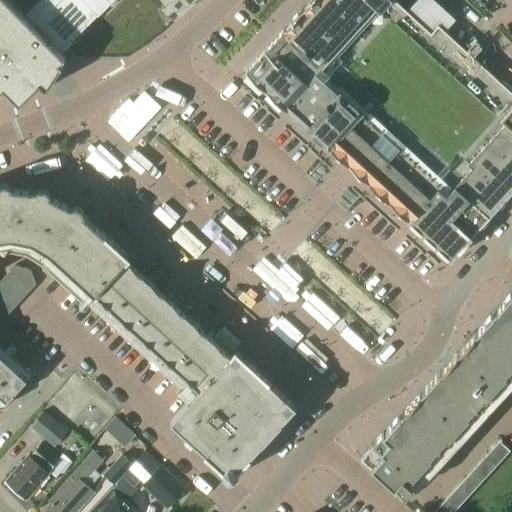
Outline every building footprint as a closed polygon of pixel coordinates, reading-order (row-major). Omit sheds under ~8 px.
[(0,0),(0,88),(3,86),(18,102),(38,82),(45,88),(61,64),(59,62),(65,57),(59,50),(26,16),(10,0),(0,0)] [(42,0),(26,16),(59,50),(109,0),(42,0)] [(310,0),(246,70),(451,258),(511,191),(511,91),(438,23),(437,25),(431,32),(396,0),(310,0)] [(176,176),(188,163),(166,144),(154,157),(176,176)] [(0,394),(7,400),(27,378),(0,353),(0,253),(11,252),(26,255),(40,264),(85,305),(87,302),(191,398),(187,403),(171,420),(176,425),(207,453),(206,453),(224,470),(231,476),(238,469),(250,456),(249,456),(246,453),(259,440),(262,442),(262,443),(282,421),(296,405),(270,380),(236,349),(231,355),(126,259),(129,256),(126,253),(86,216),(83,208),(77,204),(73,206),(51,195),(52,192),(48,188),(39,187),(36,189),(15,187),(6,182),(0,183),(0,394)] [(14,264),(0,280),(0,310),(9,313),(36,284),(30,268),(14,264)] [(384,432),(370,447),(372,449),(369,453),(368,453),(366,456),(372,462),(369,464),(396,489),(398,486),(410,497),(511,386),(511,293),(384,432)] [(45,410),(30,427),(54,447),(68,430),(45,410)] [(125,412),(112,425),(131,443),(143,430),(125,412)] [(510,450),(500,440),(495,445),(506,455),(510,450)] [(30,454),(6,481),(26,498),(50,471),(56,476),(70,460),(63,454),(59,458),(41,443),(31,455),(30,454)] [(506,455),(495,445),(490,450),(501,460),(506,455)] [(134,463),(129,468),(140,479),(143,482),(160,464),(146,450),(140,457),(134,463)] [(490,450),(486,455),(496,465),(501,460),(490,450)] [(52,505),(47,511),(76,511),(95,492),(83,481),(94,469),(95,469),(103,460),(94,451),(48,501),(52,505)] [(104,474),(115,484),(116,483),(129,468),(134,463),(122,453),(104,474)] [(486,455),(481,460),(492,470),(496,465),(486,455)] [(492,470),(481,460),(477,465),(487,475),(492,470)] [(143,482),(142,483),(168,507),(186,488),(160,464),(143,482)] [(477,465),(472,471),(482,480),(487,475),(477,465)] [(140,479),(129,468),(116,483),(117,483),(90,511),(139,511),(126,500),(137,488),(134,485),(140,479)] [(472,471),(467,476),(478,485),(482,480),(472,471)] [(467,476),(463,481),(473,490),(478,485),(467,476)] [(463,481),(458,486),(469,495),(473,490),(463,481)] [(458,486),(453,491),(464,500),(469,495),(458,486)] [(453,491),(449,496),(459,505),(464,500),(453,491)] [(449,496),(444,501),(455,510),(459,505),(449,496)] [(444,501),(440,506),(446,511),(453,511),(455,510),(444,501)]
